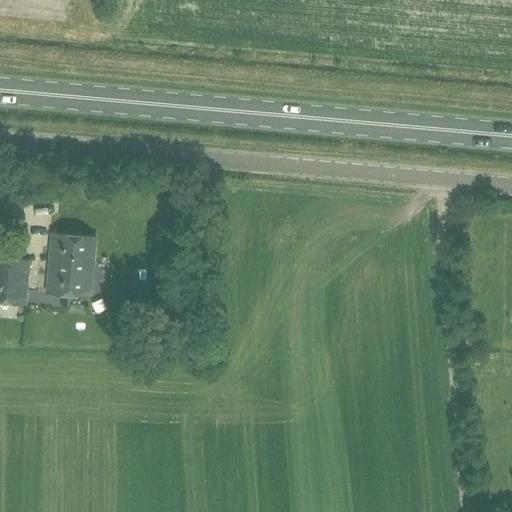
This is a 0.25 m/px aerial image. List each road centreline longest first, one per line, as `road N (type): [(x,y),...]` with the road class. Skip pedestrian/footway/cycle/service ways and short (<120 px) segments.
road 1 (primary): [(511,135),(0,89)]
road 2 (unclassified): [(511,183),(0,139)]
